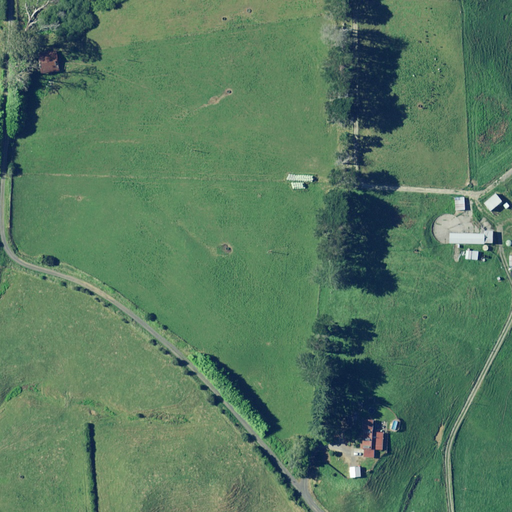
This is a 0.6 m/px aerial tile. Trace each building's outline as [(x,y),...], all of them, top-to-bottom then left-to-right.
[(58,71),(56,49),(36,51),(38,73),(58,71)] [(501,201),(495,193),(484,203),(490,211),(501,201)] [(464,209),(464,197),(454,197),(454,210),(464,209)] [(493,244),(493,230),(485,230),(485,234),(449,233),(449,243),(493,244)] [(478,251),(466,250),(465,258),(477,260),(478,251)] [(364,449),(363,457),(373,458),(373,450),(382,450),(383,432),(374,432),(375,419),(363,418),(362,439),(360,439),(360,449),(364,449)] [(360,469),(360,466),(350,467),(351,477),(361,477),(361,474),(365,474),(364,468),(360,469)]
